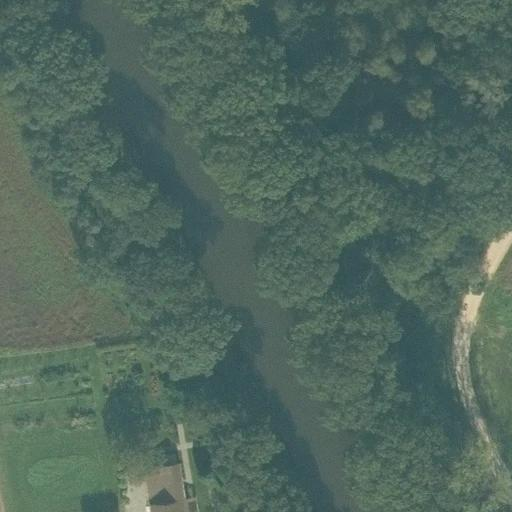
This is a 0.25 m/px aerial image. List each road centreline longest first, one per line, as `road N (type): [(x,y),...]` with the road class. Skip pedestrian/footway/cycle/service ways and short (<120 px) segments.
road 1 (track): [(294,511),(40,0)]
road 2 (track): [(511,499),(472,421),(459,363),(468,302),(511,226)]
